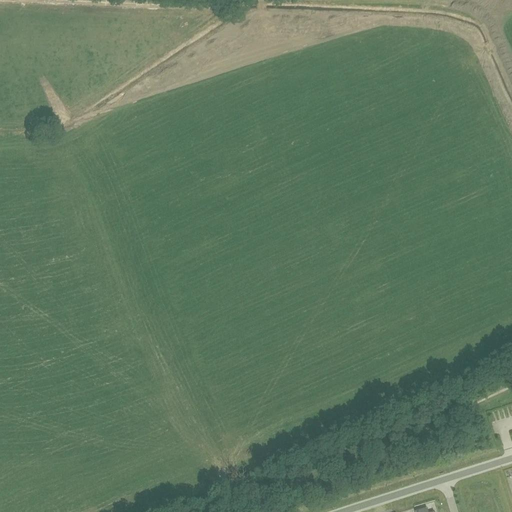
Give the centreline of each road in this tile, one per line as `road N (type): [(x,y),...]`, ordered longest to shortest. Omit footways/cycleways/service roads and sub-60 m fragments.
road 1 (track): [(229,511),(511,384)]
road 2 (track): [(16,0),(249,4)]
